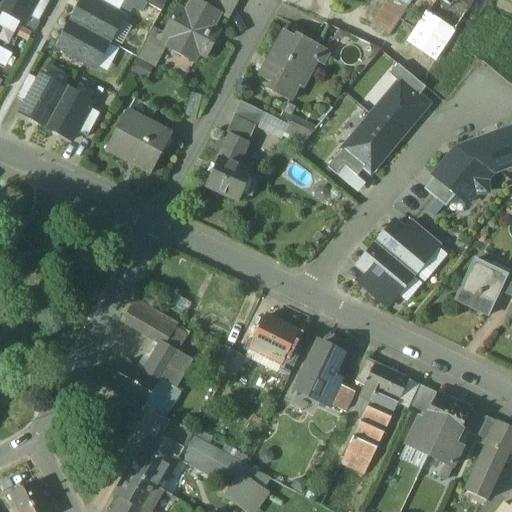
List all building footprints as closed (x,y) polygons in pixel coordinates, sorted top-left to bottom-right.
[(3,0),(0,7),(0,10),(24,24),(28,17),(36,0),(3,0)] [(50,0),(36,0),(28,17),(38,22),(50,0)] [(95,3),(89,0),(83,0),(71,22),(110,43),(123,18),(118,15),(95,3)] [(115,0),(96,0),(95,3),(118,15),(123,4),(115,0)] [(195,0),(192,0),(186,12),(178,8),(164,34),(164,35),(172,39),(167,48),(195,63),(199,54),(207,58),(218,38),(211,34),(221,15),(221,14),(209,7),(195,0)] [(239,0),(238,0),(212,0),(209,7),(221,14),(221,15),(229,20),(239,0)] [(393,0),(386,0),(370,26),(388,37),(407,8),(393,0)] [(393,0),(407,8),(411,0),(393,0)] [(473,0),(435,0),(408,42),(435,60),(473,0)] [(110,43),(71,22),(58,48),(96,68),(110,43)] [(164,34),(155,29),(138,58),(156,68),(167,48),(172,39),(164,35),(164,34)] [(295,37),(284,32),(259,77),(270,83),(266,90),(289,102),(319,47),(296,35),(295,37)] [(0,48),(0,62),(6,65),(11,53),(0,48)] [(397,67),(390,75),(399,83),(418,99),(425,91),(397,67)] [(16,99),(26,105),(38,81),(28,76),(16,99)] [(67,90),(41,77),(38,81),(26,105),(21,114),(47,127),(67,90)] [(399,83),(371,116),(400,140),(427,107),(418,99),(399,83)] [(92,103),(67,90),(47,127),(68,138),(72,141),(77,132),(89,109),(92,103)] [(202,97),(191,92),(185,116),(196,119),(202,97)] [(262,113),(241,102),(234,116),(256,126),(262,113)] [(89,109),(77,132),(88,138),(100,115),(89,109)] [(169,136),(128,113),(107,150),(149,173),(169,136)] [(371,116),(343,151),(364,168),(371,174),(400,140),(371,116)] [(313,133),(291,121),(283,136),(302,146),(313,133)] [(511,128),(467,144),(497,170),(511,166),(511,128)] [(248,142),(229,134),(219,157),(238,165),(248,142)] [(497,170),(467,144),(438,176),(469,202),(497,170)] [(343,151),(328,167),(349,187),(364,168),(343,151)] [(238,165),(219,157),(206,186),(240,201),(252,171),(238,165)] [(457,193),(438,176),(427,189),(446,206),(457,193)] [(394,222),(376,244),(415,276),(433,254),(394,222)] [(405,231),(433,254),(440,245),(412,222),(405,231)] [(376,244),(358,267),(396,298),(415,276),(376,244)] [(507,275),(475,259),(454,300),(487,317),(499,292),(507,275)] [(511,270),(509,269),(507,275),(499,292),(511,297),(511,270)] [(388,308),(396,298),(368,275),(360,285),(388,308)] [(177,324),(134,300),(120,326),(159,347),(162,342),(166,344),(177,324)] [(298,333),(265,317),(251,345),(284,361),(298,333)] [(166,344),(162,342),(159,347),(144,373),(159,382),(173,390),(191,359),(166,344)] [(343,355),(318,344),(297,390),(319,401),(321,402),(333,376),(343,355)] [(246,358),(235,353),(225,374),(235,379),(246,358)] [(409,380),(368,360),(357,383),(365,387),(360,398),(370,403),(341,463),(364,474),(409,380)] [(144,373),(127,362),(111,388),(144,408),(159,382),(144,373)] [(344,381),(333,376),(321,402),(319,401),(318,404),(331,410),(332,406),(341,388),(344,381)] [(438,394),(420,385),(410,406),(427,415),(438,394)] [(352,393),(341,388),(332,406),(343,412),(352,393)] [(471,411),(438,394),(427,415),(424,421),(419,419),(414,428),(411,427),(410,429),(413,431),(406,445),(428,456),(436,438),(453,447),(454,444),(471,411)] [(488,419),(475,413),(466,432),(479,438),(488,419)] [(499,424),(488,419),(479,438),(476,443),(488,448),(499,424)] [(191,435),(170,423),(162,436),(183,448),(191,435)] [(511,430),(499,424),(488,448),(467,490),(486,500),(509,453),(511,454),(511,430)] [(247,466),(191,435),(183,448),(184,449),(177,460),(187,466),(190,460),(234,485),(247,466)] [(148,440),(129,471),(157,488),(175,458),(177,460),(184,449),(183,448),(162,436),(157,445),(148,440)] [(453,447),(436,438),(428,456),(446,465),(451,468),(461,447),(454,444),(453,447)] [(446,465),(440,477),(445,480),(451,468),(446,465)] [(265,492),(251,482),(258,472),(247,466),(234,485),(228,494),(252,511),(265,492)] [(157,488),(129,471),(115,495),(125,501),(143,511),(144,511),(157,488)] [(51,511),(36,481),(9,495),(18,511),(51,511)] [(501,499),(488,511),(511,511),(511,509),(509,506),(501,499)] [(143,511),(125,501),(117,511),(145,511),(144,511),(143,511)]
